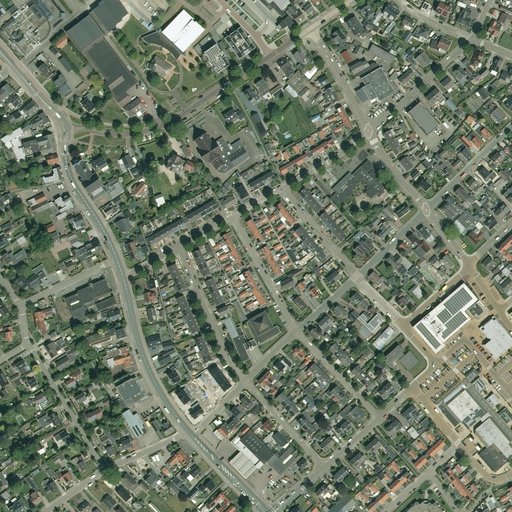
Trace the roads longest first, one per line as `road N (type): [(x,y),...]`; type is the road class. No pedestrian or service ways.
road 1 (tertiary): [(65,129),(133,133),(160,126),(269,56)]
road 2 (secondary): [(188,429),(145,365),(122,276)]
road 3 (residential): [(244,382),(227,362),(175,247)]
road 4 (residential): [(103,472),(27,345)]
road 5 (secondary): [(116,261),(72,183),(65,129)]
road 6 (residential): [(511,475),(489,480),(411,387)]
road 7 (residential): [(369,131),(472,39)]
road 8 (residential): [(295,331),(232,216)]
road 9 (residential): [(377,419),(295,331)]
